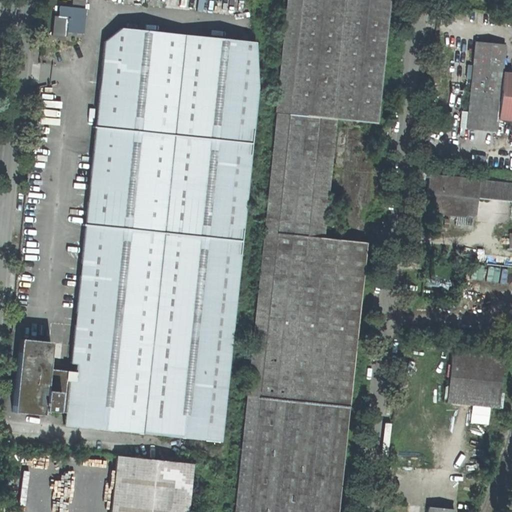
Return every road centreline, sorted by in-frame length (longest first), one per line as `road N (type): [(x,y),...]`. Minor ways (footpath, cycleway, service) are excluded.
road 1 (residential): [(417,0),(365,511)]
road 2 (unclassified): [(0,262),(28,0)]
